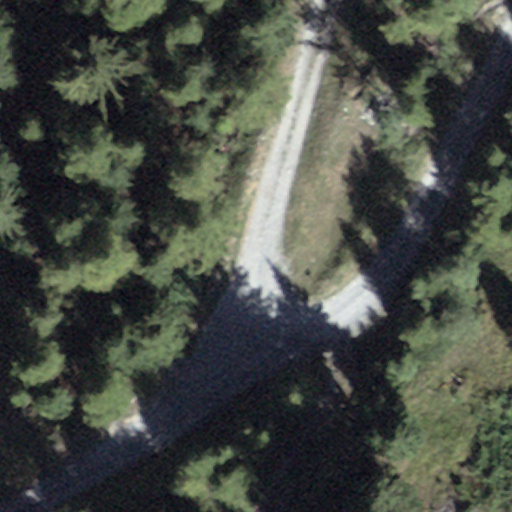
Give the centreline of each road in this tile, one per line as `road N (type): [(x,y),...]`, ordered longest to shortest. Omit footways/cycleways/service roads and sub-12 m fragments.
road 1 (track): [(262,344),(321,329),(362,330),(511,29)]
road 2 (track): [(6,511),(262,344)]
road 3 (track): [(362,330),(259,511)]
